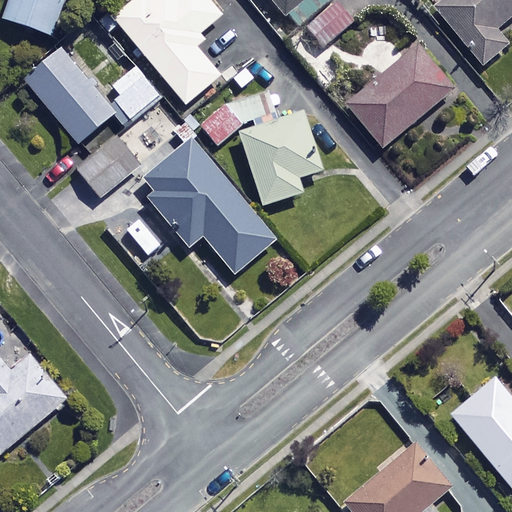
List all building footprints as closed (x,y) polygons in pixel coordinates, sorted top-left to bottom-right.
[(69,0),(15,0),(5,24),(57,45),(70,12),(65,10),(69,0)] [(222,81),(199,53),(208,46),(202,39),(224,21),(206,0),(154,0),(150,3),(147,0),(146,0),(117,24),(188,109),(222,81)] [(318,0),(269,0),(290,24),(318,0)] [(511,24),(511,0),(454,0),(437,15),(486,72),(511,51),(499,36),(511,24)] [(357,24),(338,5),(310,33),(329,52),(357,24)] [(456,95),(420,52),(351,110),(387,153),(456,95)] [(27,84),(81,150),(117,121),(124,130),(162,99),(137,69),(114,88),(123,98),(109,109),(64,54),(27,84)] [(227,112),(204,130),(220,151),(243,133),(242,131),(268,123),(262,102),(227,112)] [(326,176),(306,118),(243,139),(267,212),(306,198),(301,185),(326,176)] [(145,173),(121,141),(80,172),(103,204),(145,173)] [(252,219),(196,148),(142,191),(192,253),(206,242),(219,259),(244,239),(238,231),(252,219)] [(13,377),(0,361),(0,462),(69,405),(33,361),(13,377)] [(511,400),(498,384),(454,420),(511,490),(511,400)] [(429,511),(451,494),(417,453),(349,509),(351,511),(429,511)]
